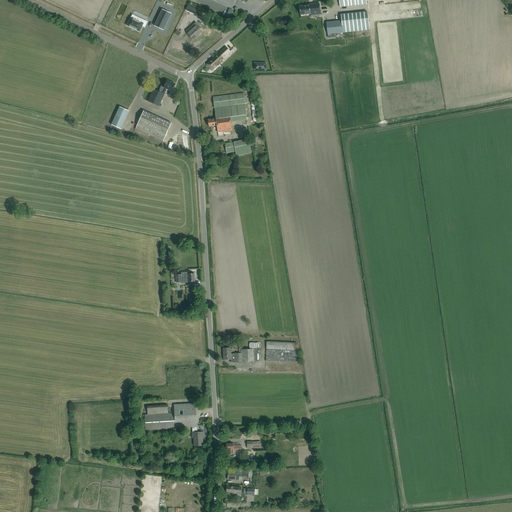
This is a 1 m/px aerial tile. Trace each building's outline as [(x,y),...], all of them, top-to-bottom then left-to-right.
[(310,15),(321,14),(319,3),(309,4),(309,5),(299,6),(300,15),(310,14),(310,15)] [(162,9),(154,26),(163,30),(171,14),(162,9)] [(326,22),(328,35),(369,30),(367,12),(341,15),(341,20),(326,22)] [(131,17),(127,25),(139,31),(142,26),(145,27),(147,22),(144,20),(143,23),(136,20),(137,17),(133,15),(131,17)] [(201,31),(196,25),(187,33),(193,40),(197,37),(196,36),(201,31)] [(185,34),(181,37),(187,44),(190,41),(185,34)] [(223,58),(230,51),(226,47),(206,65),(212,71),(221,63),(220,62),(224,58),(223,58)] [(148,101),(159,106),(167,89),(172,91),(175,84),(167,80),(164,87),(161,86),(159,91),(153,88),(148,101)] [(247,120),(244,93),(213,97),(216,119),(208,120),(209,126),(217,125),(218,133),(232,131),(231,122),(247,120)] [(111,125),(121,129),(129,111),(120,107),(111,125)] [(144,110),(135,129),(163,141),(171,123),(144,110)] [(221,147),(222,154),(235,151),(236,156),(252,153),(249,139),(224,144),(225,146),(221,147)] [(184,274),(175,275),(176,282),(182,282),(182,283),(182,282),(184,282),(184,283),(189,283),(189,282),(195,281),(194,277),(195,277),(194,274),(194,273),(188,274),(188,272),(189,272),(184,272),(184,274)] [(231,359),(231,362),(254,362),(253,349),(241,349),(241,353),(231,354),(230,348),(223,348),(224,359),(231,359)] [(296,363),(297,350),(266,349),(266,361),(296,363)] [(175,413),(168,413),(145,415),(146,430),(176,428),(192,427),(192,432),(192,438),(194,438),(194,446),(203,445),(202,437),(204,437),(203,432),(196,432),(196,427),(197,427),(196,403),(174,404),(175,413)] [(228,454),(234,454),(233,451),(241,451),(241,445),(233,445),(233,443),(226,444),(226,449),(228,449),(228,454)] [(232,472),(228,472),(228,479),(239,480),(239,474),(242,474),(242,476),(248,476),(249,470),(242,470),(237,470),(237,471),(233,471),(232,472)]
